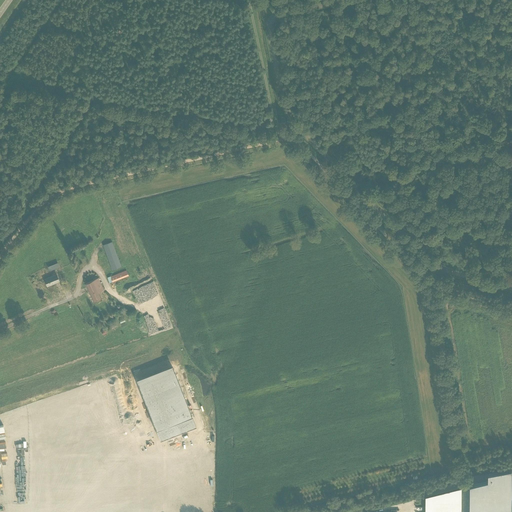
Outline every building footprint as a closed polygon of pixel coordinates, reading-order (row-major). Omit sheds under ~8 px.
[(112,270),(121,266),(112,241),(102,245),(112,270)] [(109,283),(128,275),(126,270),(107,277),(109,283)] [(59,281),(57,277),(56,274),(44,279),(47,286),(59,281)] [(98,292),(104,290),(98,278),(85,284),(93,301),(101,298),(98,292)] [(125,304),(133,301),(125,281),(117,284),(119,287),(117,288),(119,293),(121,292),(125,304)] [(136,302),(144,299),(140,291),(133,294),(136,302)] [(139,383),(160,440),(197,426),(176,369),(139,383)] [(470,485),(470,511),(500,511),(501,509),(511,509),(511,470),(487,474),(487,481),(470,485)]
